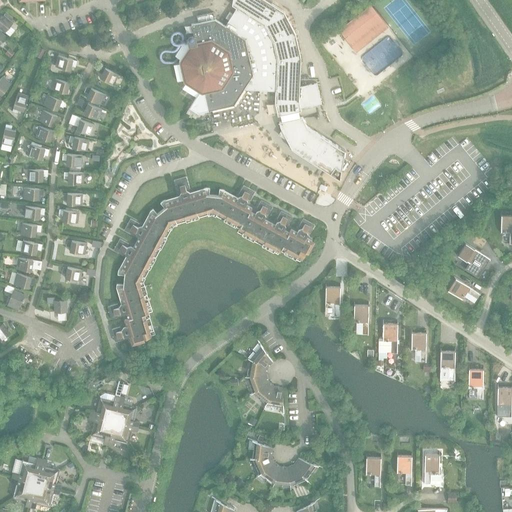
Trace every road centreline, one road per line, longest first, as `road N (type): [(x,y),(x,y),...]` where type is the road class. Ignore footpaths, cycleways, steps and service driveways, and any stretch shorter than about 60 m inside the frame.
road 1 (residential): [(0,310),(27,321),(65,117),(93,58),(110,52)]
road 2 (unclassified): [(115,348),(96,294),(107,240),(139,177),(207,155)]
road 3 (residential): [(207,155),(152,101),(109,3)]
road 4 (residential): [(474,336),(333,247)]
road 5 (unclassified): [(378,150),(333,118),(303,16)]
road 6 (residential): [(354,511),(350,458),(305,377)]
road 7 (unclassified): [(378,150),(414,126),(511,98)]
road 8 (unclassified): [(334,220),(207,155)]
